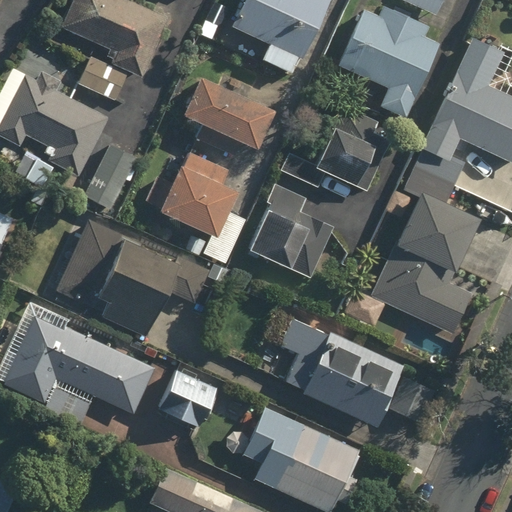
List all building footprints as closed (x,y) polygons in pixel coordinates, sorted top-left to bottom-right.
[(79,75),(75,83),(112,100),(125,71),(138,77),(165,16),(128,0),(69,0),(57,27),(112,52),(107,62),(89,53),(79,75)] [(289,74),(321,0),(241,0),(230,25),(265,41),(256,59),(289,74)] [(360,8),(335,65),(360,75),(349,101),(399,123),(434,40),(420,34),(424,25),(378,6),(375,14),(360,8)] [(411,167),(453,185),(464,161),(447,154),(454,138),(511,163),(511,95),(486,84),(501,50),(468,35),(411,167)] [(75,83),(79,75),(30,53),(23,70),(10,64),(0,85),(0,140),(16,147),(5,170),(41,186),(52,162),(79,174),(106,115),(69,98),(75,83)] [(270,108),(195,76),(177,117),(198,126),(193,138),(233,156),(238,143),(252,149),(270,108)] [(340,106),(313,164),(292,154),(284,172),(313,186),(320,171),(362,191),(391,130),(340,106)] [(107,144),(81,195),(108,209),(135,158),(107,144)] [(144,205),(206,234),(197,251),(222,263),(242,220),(222,211),(232,191),(219,185),(227,169),(183,148),(167,182),(156,177),(144,205)] [(453,185),(411,167),(400,191),(394,189),(384,212),(401,219),(368,295),(451,331),(467,293),(443,282),(472,217),(444,205),(453,185)] [(329,226),(296,212),(303,196),(274,183),(244,248),(307,276),(329,226)] [(173,254),(171,258),(84,217),(48,294),(140,338),(162,291),(189,304),(205,269),(173,254)] [(26,301),(0,357),(0,383),(44,403),(41,408),(78,425),(91,396),(128,414),(150,366),(65,327),(68,320),(26,301)] [(400,363),(276,309),(263,337),(295,351),(280,384),(373,425),(400,363)] [(219,389),(171,367),(152,408),(199,431),(219,389)] [(399,374),(386,408),(415,420),(429,387),(399,374)] [(355,447),(259,405),(238,452),(256,460),(249,476),(326,510),(331,499),(341,504),(353,477),(343,473),(355,447)] [(262,511),(162,466),(146,501),(170,511),(262,511)] [(0,511),(2,511),(14,485),(0,479),(0,511)]
